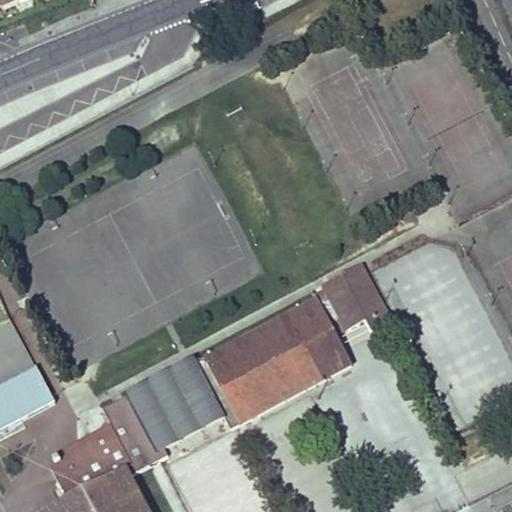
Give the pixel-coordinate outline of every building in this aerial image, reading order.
[(28,0),(0,0),(0,9),(1,12),(28,0)] [(81,454),(68,461),(51,470),(68,503),(50,511),(145,511),(129,480),(168,459),(164,451),(224,419),(231,432),(351,368),(336,338),(329,325),(339,319),(347,333),(365,322),(383,312),(360,267),(322,287),(328,300),(318,305),(316,301),(197,367),(194,363),(102,412),(109,427),(76,445),(81,454)] [(383,312),(365,322),(373,335),(390,325),(383,312)] [(329,325),(336,338),(347,333),(339,319),(329,325)] [(0,434),(54,405),(35,370),(0,389),(0,434)] [(76,445),(62,452),(68,461),(81,454),(76,445)]
